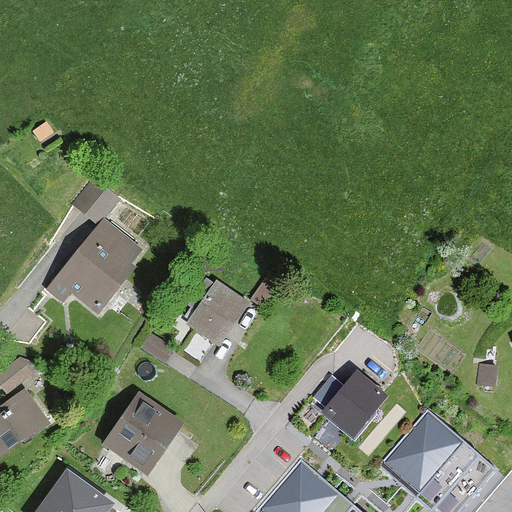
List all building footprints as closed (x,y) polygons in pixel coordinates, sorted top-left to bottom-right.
[(97,178),(74,205),(98,226),(121,199),(97,178)] [(151,258),(107,222),(48,294),(66,309),(75,298),(101,320),(151,258)] [(188,320),(222,346),(254,305),(220,279),(188,320)] [(394,402),(360,374),(327,414),(362,442),(394,402)] [(0,415),(0,465),(57,426),(34,392),(0,415)] [(189,430),(140,395),(101,450),(149,484),(189,430)] [(426,409),(379,467),(433,511),(458,511),(496,467),(426,409)] [(368,511),(305,458),(258,511),(368,511)] [(115,511),(72,477),(43,511),(115,511)]
